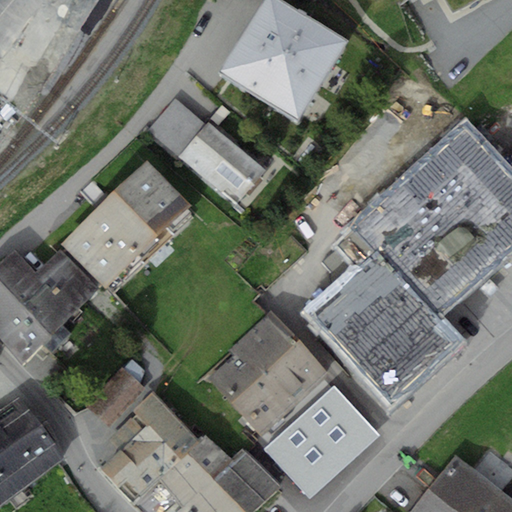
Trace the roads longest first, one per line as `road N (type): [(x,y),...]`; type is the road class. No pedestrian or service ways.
road 1 (residential): [(342,511),(449,397),(511,343)]
road 2 (residential): [(0,355),(56,415),(114,511)]
